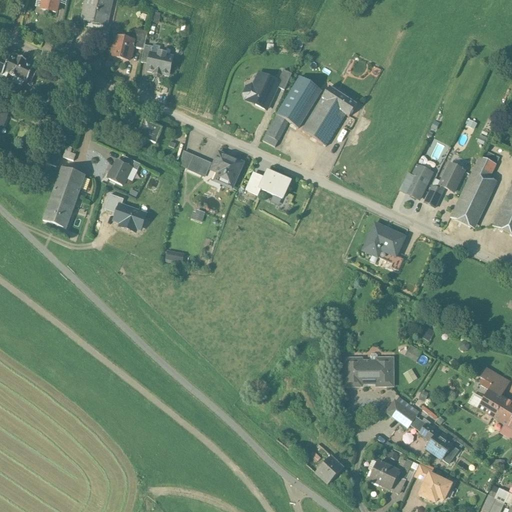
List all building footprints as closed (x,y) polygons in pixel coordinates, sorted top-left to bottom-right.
[(39,0),(43,1),(41,10),(56,14),(59,0),(39,0)] [(111,0),(87,0),(84,18),(106,24),(111,0)] [(152,22),(159,22),(160,13),(152,12),(152,22)] [(134,40),(132,48),(144,51),(145,46),(148,33),(136,30),(133,40),(134,40)] [(116,38),(111,58),(129,62),(132,48),(134,40),(133,40),(126,38),(126,40),(116,38)] [(61,40),(58,45),(70,51),(72,45),(61,40)] [(67,56),(70,51),(58,45),(56,50),(67,56)] [(151,54),(153,48),(145,46),(144,51),(141,64),(149,66),(151,54)] [(153,48),(151,54),(158,56),(159,54),(160,48),(153,46),(153,48)] [(149,66),(147,71),(154,73),(154,74),(161,76),(161,75),(168,76),(172,59),(165,57),(166,55),(159,54),(158,56),(151,54),(149,66)] [(3,72),(8,61),(0,57),(0,75),(2,76),(4,72),(3,72)] [(4,72),(27,83),(28,80),(32,82),(36,73),(32,71),(33,69),(25,65),(26,62),(18,58),(17,61),(10,58),(8,61),(3,72),(4,72)] [(283,71),(278,83),(279,83),(277,88),(284,92),(292,75),(283,71)] [(278,83),(260,74),(253,87),(251,87),(247,89),(244,94),(246,100),(256,104),(255,106),(266,111),(277,88),(279,83),(278,83)] [(304,80),(279,118),(288,124),(298,130),(323,92),(309,83),(304,80)] [(358,107),(329,89),(317,109),(324,113),(329,104),(337,109),(328,124),(337,130),(345,116),(351,119),(358,107)] [(76,108),(84,111),(90,96),(82,93),(76,108)] [(324,113),(317,109),(302,133),(326,148),(337,130),(328,124),(337,109),(329,104),(324,113)] [(11,107),(9,113),(20,118),(23,111),(11,107)] [(266,136),(278,143),(288,124),(279,118),(277,116),(266,136)] [(137,137),(156,145),(163,130),(144,121),(137,137)] [(164,147),(172,132),(166,129),(158,144),(164,147)] [(278,143),(266,136),(263,141),(275,148),(278,143)] [(62,154),(49,150),(44,162),(57,167),(62,154)] [(64,153),(62,159),(73,162),(75,157),(69,155),(64,153)] [(188,167),(192,157),(183,153),(180,167),(185,169),(186,168),(188,167)] [(497,163),(499,157),(487,153),(485,158),(497,163)] [(232,190),(243,165),(219,155),(212,171),(224,176),(224,178),(222,185),(232,190)] [(124,157),(121,164),(131,168),(137,171),(140,165),(124,157)] [(496,166),(479,157),(451,219),(476,230),(498,184),(490,179),(496,166)] [(204,178),(210,165),(195,158),(189,171),(204,178)] [(117,162),(108,180),(122,186),(131,168),(121,164),(117,162)] [(420,168),(418,167),(412,178),(405,194),(419,201),(432,174),(430,173),(431,171),(430,168),(424,165),(421,166),(420,168)] [(464,172),(450,165),(439,187),(445,189),(454,193),(464,172)] [(62,168),(54,192),(62,194),(60,199),(65,201),(63,205),(74,209),(86,177),(62,168)] [(282,200),(289,183),(279,179),(278,180),(267,175),(260,191),(282,200)] [(407,175),(399,191),(405,194),(412,178),(407,175)] [(258,196),(260,191),(249,185),(246,191),(258,196)] [(511,186),(493,228),(511,236),(511,186)] [(438,190),(432,187),(424,204),(435,209),(445,189),(439,187),(438,190)] [(66,230),(74,209),(63,205),(65,201),(60,199),(62,194),(54,192),(43,222),(66,230)] [(124,201),(110,196),(105,211),(116,215),(119,206),(121,207),(124,201)] [(146,216),(121,207),(119,206),(116,215),(114,221),(123,225),(122,227),(121,228),(134,233),(134,232),(135,227),(141,229),(146,216)] [(201,222),(205,212),(195,208),(191,218),(201,222)] [(404,239),(374,226),(363,251),(372,256),(377,258),(381,251),(395,257),(396,257),(404,239)] [(403,260),(396,257),(395,257),(381,251),(377,258),(378,258),(392,265),(390,268),(398,272),(403,260)] [(185,261),(185,252),(166,252),(166,261),(185,261)] [(377,258),(372,256),(370,262),(375,264),(378,258),(377,258)] [(424,329),(420,336),(427,339),(431,333),(424,329)] [(404,356),(416,362),(421,351),(410,345),(404,356)] [(376,355),(372,355),(370,356),(370,362),(367,362),(367,363),(361,363),(361,361),(346,361),(346,387),(361,387),(361,384),(365,384),(366,385),(371,385),(372,384),(377,384),(377,387),(392,386),(392,360),(377,361),(377,356),(376,355)] [(411,369),(402,373),(407,384),(416,379),(411,369)] [(506,386),(484,373),(480,380),(481,380),(491,386),(492,385),(500,390),(499,391),(502,392),(506,386)] [(489,391),(477,410),(504,426),(499,434),(511,441),(511,405),(496,396),(499,391),(500,390),(492,385),(491,386),(481,380),(480,383),(480,386),(489,391)] [(417,418),(395,403),(387,413),(409,429),(417,418)] [(438,434),(426,425),(420,434),(431,442),(426,449),(442,461),(452,447),(443,440),(443,441),(436,436),(438,434)] [(286,430),(277,441),(290,451),(298,440),(286,430)] [(345,470),(331,457),(327,460),(316,473),(330,487),(345,470)] [(406,462),(399,477),(405,480),(414,463),(407,460),(406,462)] [(399,472),(391,489),(399,493),(405,480),(399,477),(406,462),(403,461),(399,471),(398,472),(399,472)] [(398,472),(378,462),(369,480),(370,481),(371,479),(383,485),(383,487),(390,490),(391,489),(399,472),(398,472)] [(429,475),(431,476),(433,472),(419,466),(414,477),(426,483),(429,475)] [(451,486),(431,476),(429,475),(426,483),(420,496),(435,503),(437,498),(443,501),(451,486)] [(494,486),(489,495),(494,497),(498,489),(494,486)] [(509,495),(499,490),(495,499),(505,503),(509,495)] [(488,496),(482,510),(485,511),(490,511),(496,500),(488,496)] [(500,511),(505,504),(496,500),(490,511),(500,511)]
